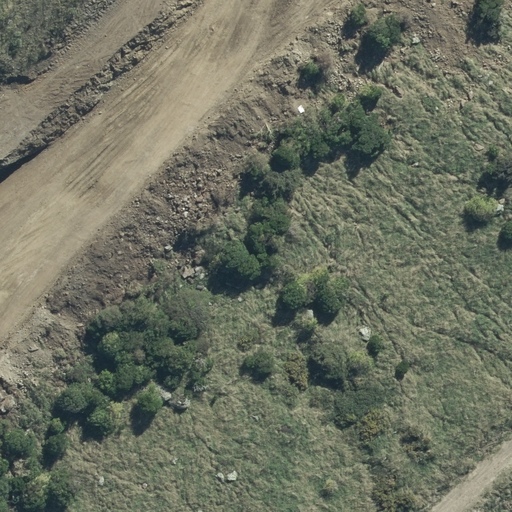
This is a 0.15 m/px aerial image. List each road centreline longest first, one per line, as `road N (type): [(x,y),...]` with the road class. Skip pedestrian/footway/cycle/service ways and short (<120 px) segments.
road 1 (track): [(0,241),(227,0)]
road 2 (track): [(0,163),(67,0)]
